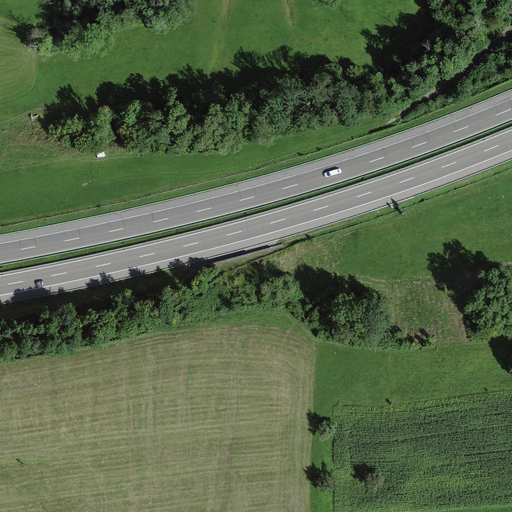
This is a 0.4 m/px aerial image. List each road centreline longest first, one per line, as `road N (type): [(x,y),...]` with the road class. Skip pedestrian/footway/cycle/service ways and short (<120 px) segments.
road 1 (motorway): [(0,286),(276,222),(511,140)]
road 2 (motorway): [(511,108),(249,198),(0,253)]
road 3 (track): [(511,30),(440,94),(395,119)]
